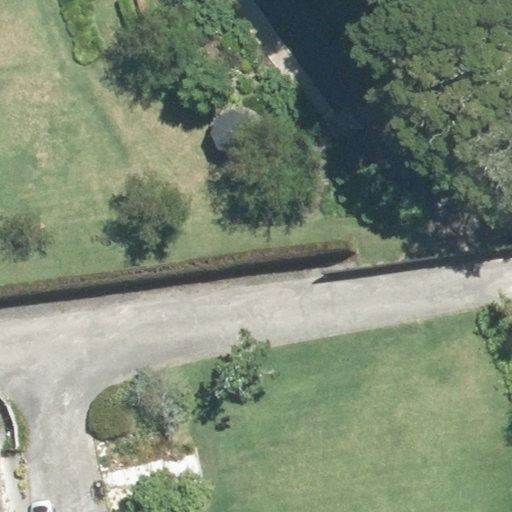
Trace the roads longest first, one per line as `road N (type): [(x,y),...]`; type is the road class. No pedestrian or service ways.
road 1 (track): [(511,278),(0,338)]
road 2 (track): [(45,333),(68,511)]
